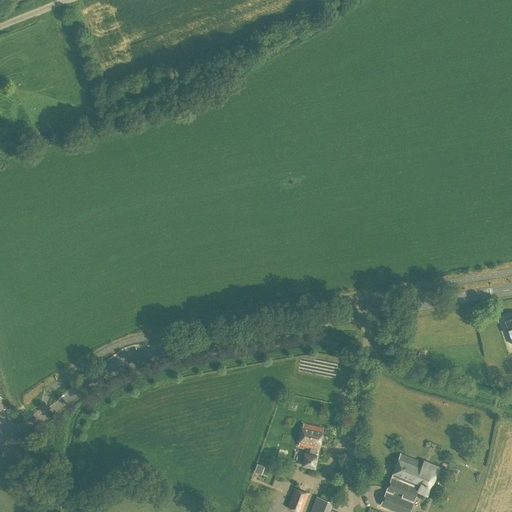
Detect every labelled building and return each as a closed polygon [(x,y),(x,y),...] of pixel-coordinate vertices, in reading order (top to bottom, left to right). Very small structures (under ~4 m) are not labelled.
[(419,365),(426,361),(419,350),(412,355),(419,365)] [(318,451),(323,427),(303,423),(298,446),(310,449),(309,453),(304,452),(300,467),(315,470),(318,455),(315,455),(316,451),(318,451)] [(422,463),(400,454),(380,506),(396,511),(408,511),(417,492),(428,497),(439,467),(423,461),(422,463)] [(261,475),(264,466),(257,463),(254,472),(261,475)] [(274,478),(277,471),(271,468),(268,475),(274,478)] [(299,511),(301,511),(309,494),(294,488),(286,507),(299,511)] [(322,499),(316,497),(314,503),(319,506),(322,499)] [(40,511),(52,511),(45,500),(37,506),(40,511)]
